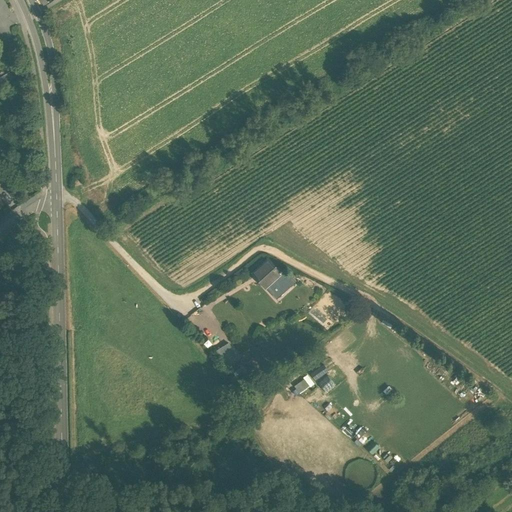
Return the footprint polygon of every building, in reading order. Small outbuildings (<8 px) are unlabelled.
[(9,72),(0,77),(0,83),(4,89),(15,82),(9,72)] [(268,260),(253,273),(266,287),(272,282),(283,293),(294,284),(281,270),(279,272),(268,260)] [(228,343),(216,351),(227,368),(239,360),(228,343)] [(314,379),(328,371),(324,364),(310,371),(314,379)] [(295,383),(298,391),(314,385),(310,376),(295,383)]
